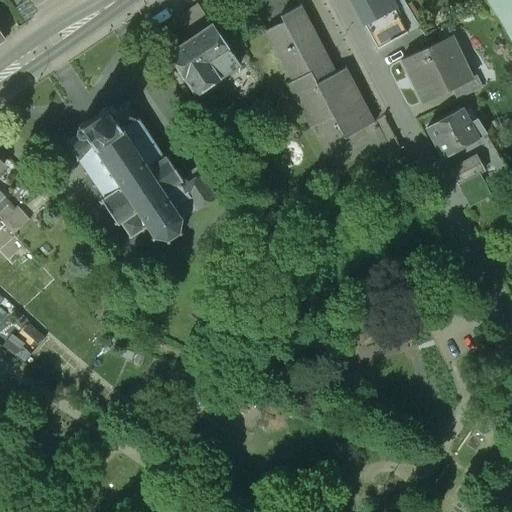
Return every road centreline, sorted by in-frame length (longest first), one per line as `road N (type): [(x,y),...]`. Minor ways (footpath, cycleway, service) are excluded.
road 1 (residential): [(337,0),(511,331)]
road 2 (secondary): [(114,0),(0,77)]
